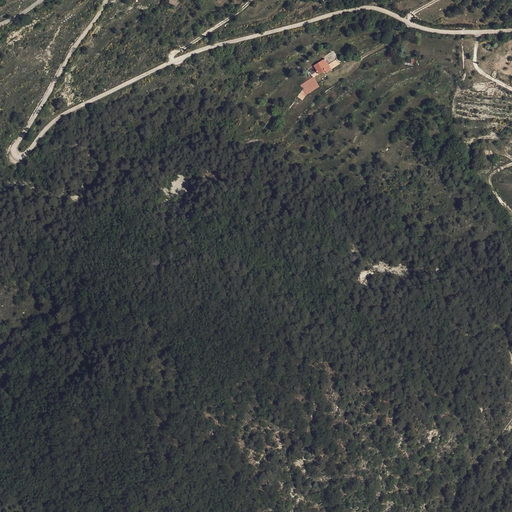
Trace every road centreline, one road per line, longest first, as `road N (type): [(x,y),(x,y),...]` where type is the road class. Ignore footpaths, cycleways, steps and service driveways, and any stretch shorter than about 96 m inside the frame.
road 1 (track): [(105,0),(14,147),(16,157),(67,112),(172,61)]
road 2 (unclassified): [(172,61),(372,7),(440,32),(511,30)]
